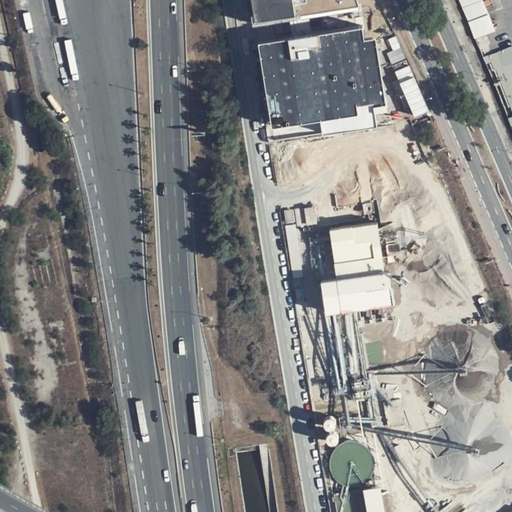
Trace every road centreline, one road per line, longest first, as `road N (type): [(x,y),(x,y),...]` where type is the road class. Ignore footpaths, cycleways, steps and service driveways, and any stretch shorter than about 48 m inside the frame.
road 1 (unclassified): [(234,0),(318,511)]
road 2 (motorway): [(97,0),(161,511)]
road 3 (motorway): [(200,511),(177,304),(163,0)]
road 4 (unknown): [(511,367),(452,216),(430,190),(373,162),(265,192)]
road 5 (primary): [(403,0),(511,252)]
road 6 (track): [(0,234),(23,155),(0,40)]
road 7 (track): [(37,511),(0,322)]
road 8 (primary): [(511,172),(435,0)]
